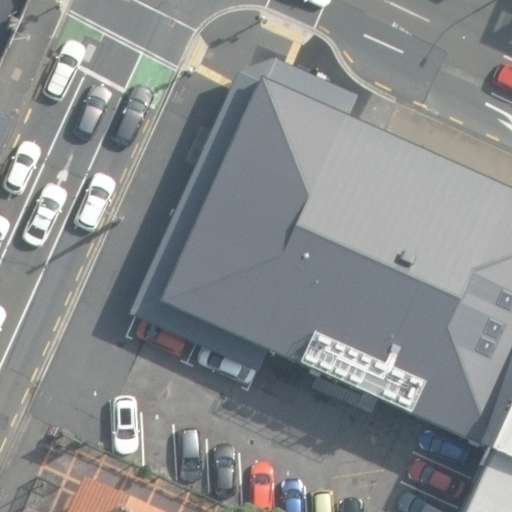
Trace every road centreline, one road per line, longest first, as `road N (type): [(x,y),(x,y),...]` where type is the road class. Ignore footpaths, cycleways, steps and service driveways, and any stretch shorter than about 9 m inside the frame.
road 1 (secondary): [(0,313),(142,0)]
road 2 (trunk): [(372,0),(511,63)]
